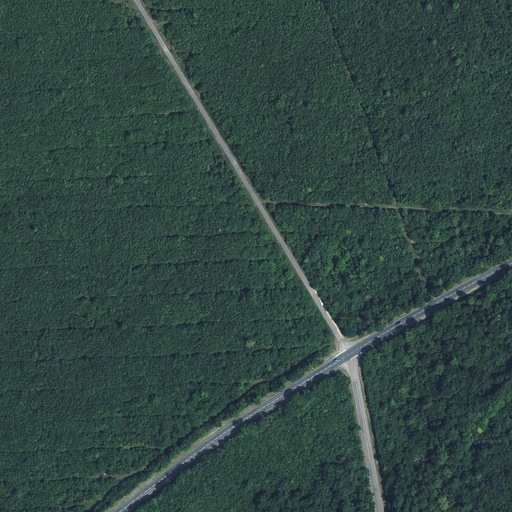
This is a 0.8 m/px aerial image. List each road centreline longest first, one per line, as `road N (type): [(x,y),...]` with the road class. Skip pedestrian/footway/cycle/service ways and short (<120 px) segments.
road 1 (unclassified): [(136,0),(348,354)]
road 2 (secondary): [(119,511),(214,439),(348,354)]
road 3 (secondary): [(348,354),(511,262)]
road 4 (unclassified): [(348,354),(379,511)]
